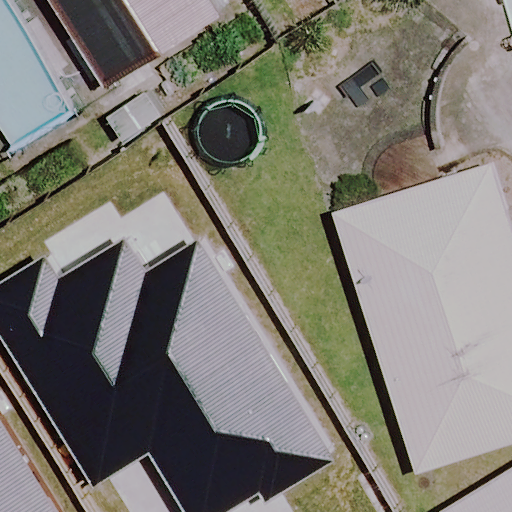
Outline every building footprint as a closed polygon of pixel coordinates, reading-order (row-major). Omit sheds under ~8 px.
[(223,16),(214,0),(51,0),(101,86),(223,16)] [(75,110),(0,11),(0,121),(22,150),(75,110)] [(511,437),(511,235),(487,162),(334,214),(419,468),(511,437)] [(0,511),(45,511),(15,462),(0,470),(0,511)] [(511,511),(511,468),(438,511),(511,511)]
